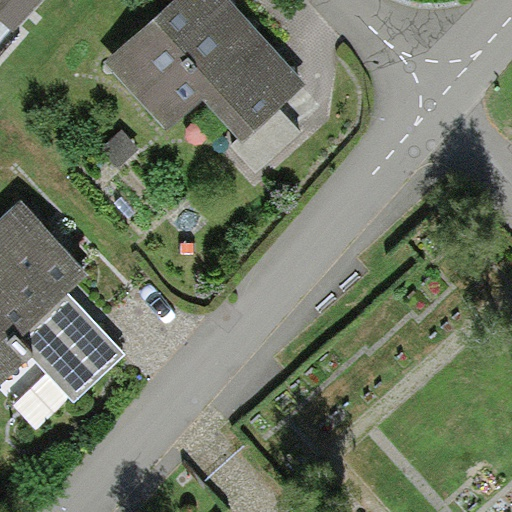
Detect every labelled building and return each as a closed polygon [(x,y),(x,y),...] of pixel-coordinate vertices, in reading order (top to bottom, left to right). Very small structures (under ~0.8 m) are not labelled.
[(289,90),(204,0),(178,0),(98,76),(156,138),(192,103),(231,145),(261,116),(289,90)] [(284,141),(261,116),(231,145),(223,152),(246,177),(284,141)] [(111,141),(95,156),(108,170),(124,155),(111,141)] [(70,275),(12,212),(0,222),(0,383),(12,373),(0,359),(0,326),(6,333),(48,296),(70,275)] [(105,359),(48,296),(6,333),(64,396),(105,359)]
